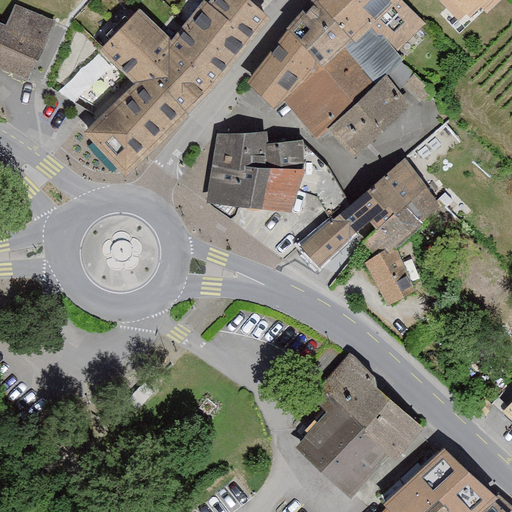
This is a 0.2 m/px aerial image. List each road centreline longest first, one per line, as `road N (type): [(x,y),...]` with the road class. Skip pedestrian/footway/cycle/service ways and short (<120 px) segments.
road 1 (secondary): [(511,479),(359,333),(263,282),(177,266)]
road 2 (residential): [(142,202),(299,0)]
road 3 (secondary): [(66,259),(79,290),(116,310),(156,299),(177,266)]
